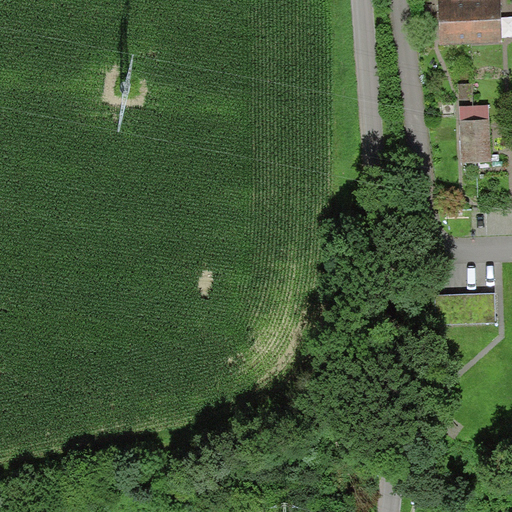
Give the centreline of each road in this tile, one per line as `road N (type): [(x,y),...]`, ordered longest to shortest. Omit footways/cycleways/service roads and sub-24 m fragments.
road 1 (unclassified): [(361,0),(396,411),(381,511)]
road 2 (residential): [(399,0),(431,228),(451,250),(511,251)]
